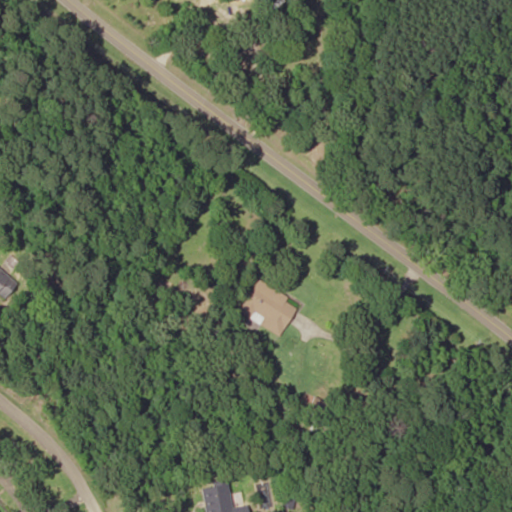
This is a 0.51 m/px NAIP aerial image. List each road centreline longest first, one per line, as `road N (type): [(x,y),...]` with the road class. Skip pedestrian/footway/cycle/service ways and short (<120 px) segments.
road 1 (secondary): [(511,340),(74,0)]
road 2 (residential): [(0,387),(73,469),(93,511)]
